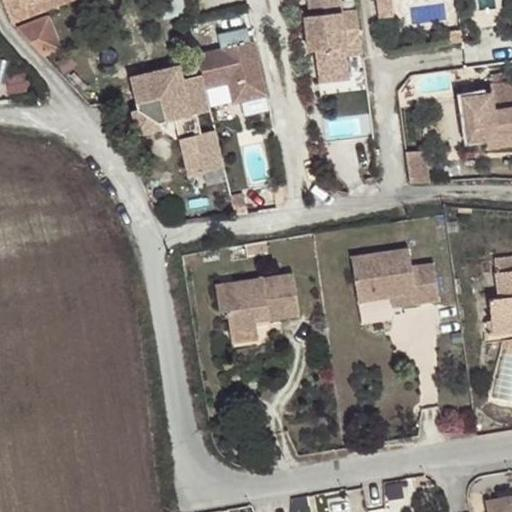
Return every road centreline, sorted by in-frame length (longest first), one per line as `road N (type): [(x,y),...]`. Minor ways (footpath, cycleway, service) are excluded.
road 1 (residential): [(511,447),(246,487),(210,478),(186,439),(147,237)]
road 2 (residential): [(296,211),(259,0)]
road 3 (residential): [(280,0),(317,207)]
road 4 (residential): [(395,193),(380,65),(451,55)]
road 5 (residential): [(147,237),(114,149),(72,104)]
road 6 (residential): [(147,237),(296,211)]
